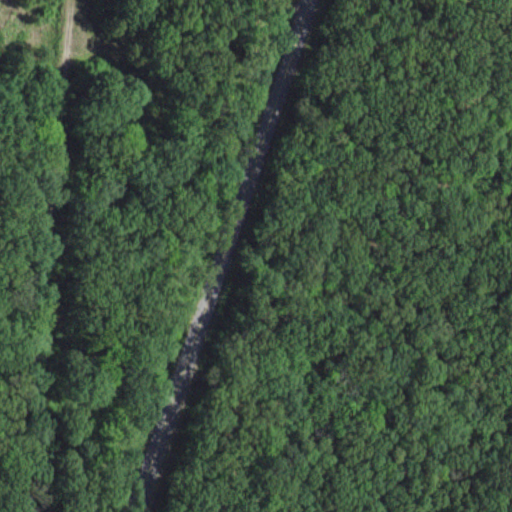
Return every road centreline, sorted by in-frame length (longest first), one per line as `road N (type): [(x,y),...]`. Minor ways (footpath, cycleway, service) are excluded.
road 1 (tertiary): [(306,0),(133,511)]
road 2 (track): [(511,136),(407,278),(399,325),(410,341),(436,352),(511,367)]
